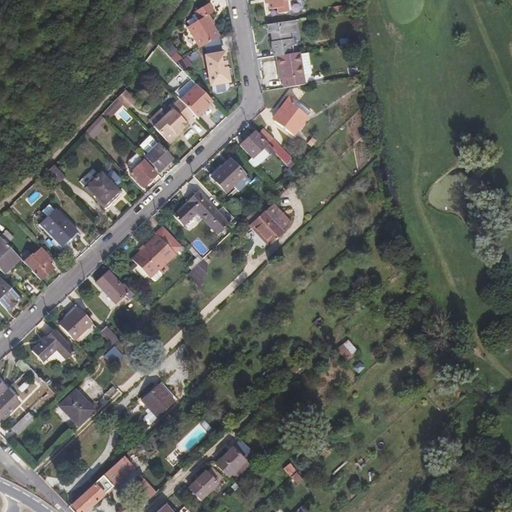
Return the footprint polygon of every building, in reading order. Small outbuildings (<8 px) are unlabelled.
[(266,0),(268,11),(275,10),(276,16),(287,14),(285,3),(293,1),(293,0),(266,0)] [(189,29),(202,50),(220,39),(212,27),(207,18),(210,17),(214,14),(209,6),(196,14),(201,22),(189,29)] [(272,35),(273,45),(272,46),(274,57),(276,57),(295,54),(293,42),(292,42),(290,35),(296,34),(294,21),(268,25),(268,28),(266,28),(268,32),(270,32),(271,36),(272,35)] [(174,46),(166,51),(174,64),(182,59),(174,46)] [(276,57),(278,70),(281,70),(282,81),(283,89),(305,85),(304,77),(302,68),(310,67),(309,55),(301,56),(300,53),(295,54),(276,57)] [(207,59),(213,91),(216,92),(224,91),(226,88),(225,82),(233,80),(231,69),(226,69),(224,56),(207,59)] [(177,65),(183,70),(190,63),(184,57),(177,65)] [(302,68),(304,77),(311,75),(310,67),(302,68)] [(182,89),(175,95),(193,114),(195,117),(212,101),(196,85),(186,93),(182,89)] [(126,91),(116,100),(121,104),(121,105),(127,110),(136,101),(126,91)] [(273,121),(291,136),(307,119),(292,106),(295,103),(289,98),(278,112),(280,113),(273,121)] [(193,114),(178,99),(170,107),(171,109),(166,114),(152,126),(169,143),(175,137),(175,134),(181,129),(186,124),(185,122),(193,114)] [(116,100),(104,111),(110,116),(121,104),(116,100)] [(148,122),(152,126),(166,114),(161,109),(148,122)] [(101,116),(85,133),(89,136),(105,120),(101,116)] [(256,135),(273,153),(284,165),(290,160),(262,130),(256,135)] [(240,147),(251,159),(247,162),(253,169),(262,161),(261,160),(264,157),(266,159),(273,153),(256,135),(254,133),(240,147)] [(150,152),(145,156),(159,170),(172,158),(162,146),(152,136),(143,145),(150,152)] [(310,137),(306,143),(310,146),(314,140),(310,137)] [(128,165),(132,170),(130,173),(142,186),(155,173),(136,152),(128,161),(128,165)] [(284,165),(293,174),(298,170),(290,160),(284,165)] [(210,178),(225,193),(243,176),(228,161),(210,178)] [(46,173),(50,178),(55,183),(56,184),(61,179),(52,168),(46,173)] [(86,187),(107,209),(113,204),(110,200),(120,190),(116,185),(107,176),(102,171),(86,187)] [(112,172),(107,176),(116,185),(121,181),(121,178),(115,172),(112,172)] [(50,178),(42,185),(48,190),(55,183),(50,178)] [(186,205),(172,217),(181,227),(195,215),(216,237),(233,220),(221,208),(216,213),(196,193),(193,196),(194,198),(186,205)] [(192,196),(184,202),(186,205),(194,198),(193,196),(192,196)] [(248,226),(267,247),(283,232),(264,211),(248,226)] [(45,231),(51,238),(53,240),(60,247),(76,232),(60,216),(45,231)] [(138,251),(130,259),(148,279),(156,272),(159,272),(175,256),(175,255),(180,250),(161,229),(155,235),(156,236),(142,248),(143,249),(140,252),(138,251)] [(76,232),(60,247),(53,240),(50,242),(60,252),(78,235),(76,232)] [(0,239),(5,245),(11,239),(6,234),(0,239)] [(0,271),(4,276),(20,260),(5,245),(0,239),(0,271)] [(31,257),(24,264),(26,266),(40,281),(56,265),(41,249),(32,258),(31,257)] [(198,284),(206,270),(195,264),(187,278),(198,284)] [(93,284),(114,305),(124,296),(128,300),(132,296),(123,286),(121,287),(106,271),(93,284)] [(0,303),(9,312),(21,301),(0,279),(0,303)] [(75,308),(57,326),(70,341),(89,323),(75,308)] [(98,333),(111,347),(115,343),(117,341),(105,327),(98,333)] [(52,332),(31,351),(31,352),(42,363),(55,351),(66,361),(73,354),(52,332)] [(336,350),(345,361),(357,351),(347,340),(336,350)] [(101,356),(112,367),(126,355),(115,343),(111,347),(101,356)] [(15,367),(23,375),(26,373),(29,370),(21,362),(15,367)] [(26,373),(36,384),(37,384),(39,386),(42,384),(29,370),(26,373)] [(0,397),(6,392),(9,389),(0,379),(0,397)] [(158,388),(141,403),(155,419),(172,403),(158,388)] [(0,420),(2,422),(19,406),(6,392),(0,397),(0,420)] [(59,408),(77,428),(81,424),(92,413),(75,394),(59,408)] [(296,415),(304,424),(311,418),(302,409),(296,415)] [(27,415),(10,431),(15,437),(33,421),(27,415)] [(248,454),(237,443),(229,450),(213,465),(224,478),(241,464),(239,462),(248,454)] [(122,459),(101,478),(111,488),(132,470),(122,459)] [(203,473),(186,489),(198,502),(216,487),(214,484),(219,479),(210,469),(204,474),(203,473)] [(101,478),(69,507),(73,511),(84,511),(111,488),(101,478)] [(136,487),(144,497),(147,501),(154,495),(142,481),(136,487)] [(144,497),(130,511),(131,511),(134,511),(147,501),(144,497)]
